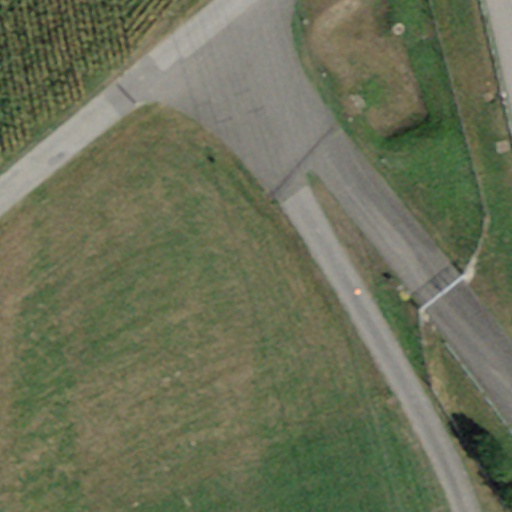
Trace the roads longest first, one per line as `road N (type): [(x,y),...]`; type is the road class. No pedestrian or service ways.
road 1 (track): [(469,511),(461,476),(122,102),(0,200)]
road 2 (track): [(122,102),(240,0)]
